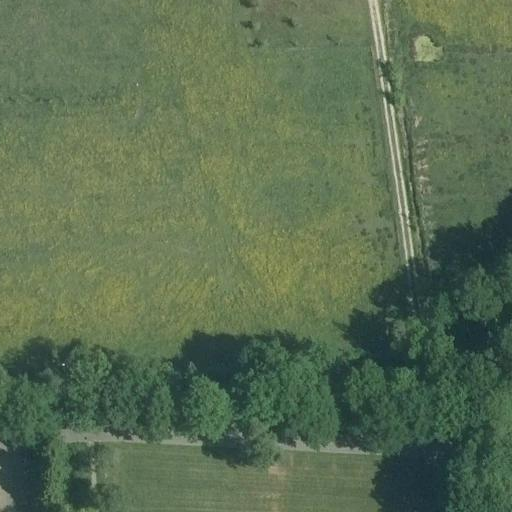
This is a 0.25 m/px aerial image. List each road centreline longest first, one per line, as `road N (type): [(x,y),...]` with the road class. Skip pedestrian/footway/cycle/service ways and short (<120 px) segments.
road 1 (unclassified): [(471,453),(95,434),(0,445)]
road 2 (track): [(461,366),(423,333),(413,297),(372,0)]
road 3 (unclassified): [(471,453),(461,366),(485,321),(511,296)]
